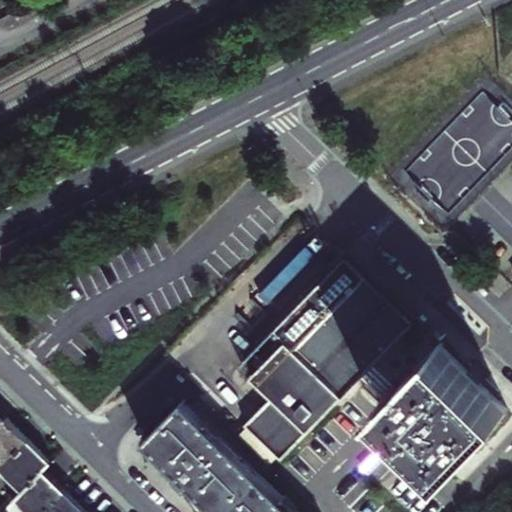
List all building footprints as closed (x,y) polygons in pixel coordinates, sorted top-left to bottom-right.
[(272,394),(246,421),(281,457),(367,367),(389,345),(414,320),(355,262),(347,254),(318,284),(296,307),(275,328),(286,340),(253,375),(272,394)] [(475,377),(439,343),(382,403),(450,469),(508,409),(475,377)] [(299,511),(183,398),(146,437),(181,471),(174,478),(183,492),(186,489),(193,483),(222,511),(299,511)] [(0,423),(0,464),(1,466),(29,438),(18,427),(7,416),(0,423)] [(1,466),(23,487),(44,468),(51,460),(41,449),(29,438),(1,466)] [(4,506),(10,511),(44,511),(66,490),(54,478),(44,468),(23,487),(4,506)] [(66,490),(44,511),(87,511),(88,511),(76,500),(66,490)]
